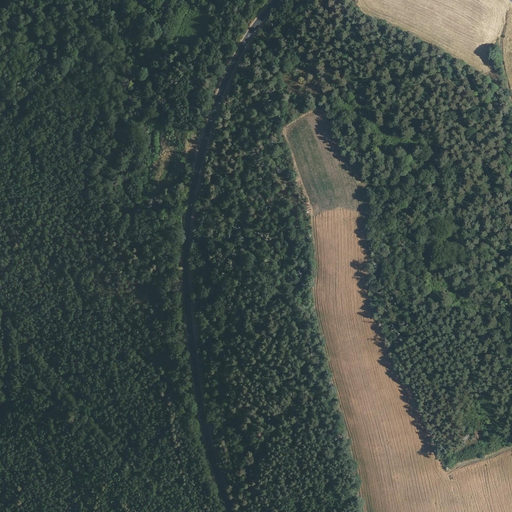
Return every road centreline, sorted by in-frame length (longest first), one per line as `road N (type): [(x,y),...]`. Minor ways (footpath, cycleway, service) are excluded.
road 1 (tertiary): [(277,0),(224,82),(185,230),(194,365),(206,438),(231,511)]
road 2 (track): [(0,284),(154,499),(193,511)]
road 3 (track): [(507,0),(497,46),(511,118)]
